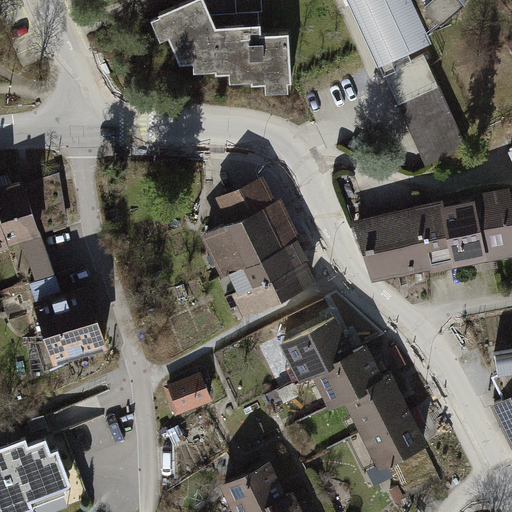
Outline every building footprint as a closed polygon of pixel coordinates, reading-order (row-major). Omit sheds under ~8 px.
[(206,23),(197,0),(174,0),(152,12),(143,15),(154,34),(162,33),(172,57),(186,57),(186,67),(206,68),(222,69),(223,79),(257,80),(257,89),(280,88),(277,28),(254,31),(254,20),(206,23)] [(237,0),(238,11),(263,9),(262,0),(237,0)] [(337,0),(372,65),(421,39),(413,20),(434,0),(337,0)] [(427,50),(386,65),(422,163),(463,149),(427,50)] [(256,174),(209,196),(220,219),(196,230),(205,249),(281,214),(274,198),(269,200),(256,174)] [(15,178),(0,183),(0,243),(1,245),(35,234),(15,178)] [(511,241),(497,184),(450,194),(469,261),(511,251),(511,241)] [(450,194),(400,205),(421,267),(469,261),(450,194)] [(421,267),(400,205),(348,216),(373,274),(421,267)] [(281,214),(205,249),(217,277),(255,259),(294,242),(281,214)] [(294,242),(255,259),(275,302),(313,284),(294,242)] [(275,302),(255,259),(217,277),(237,319),(275,302)] [(102,347),(79,284),(26,304),(49,366),(102,347)] [(306,370),(349,348),(331,313),(276,341),(294,376),(306,370)] [(339,397),(378,378),(360,343),(349,348),(306,370),(324,405),(339,397)] [(208,401),(198,372),(161,384),(172,414),(208,401)] [(406,408),(388,372),(378,378),(339,397),(357,433),(406,408)] [(511,395),(491,406),(511,449),(511,395)] [(406,408),(357,433),(374,466),(424,441),(406,408)] [(0,511),(26,511),(34,510),(32,503),(74,488),(61,452),(54,455),(49,442),(31,449),(28,440),(0,450),(0,511)] [(391,503),(444,483),(433,454),(379,474),(391,503)] [(227,511),(247,511),(248,511),(282,496),(264,458),(213,483),(227,511)] [(282,496),(248,511),(296,511),(287,493),(282,496)]
